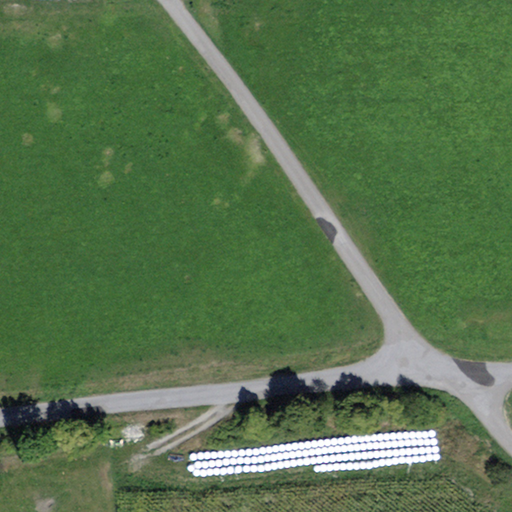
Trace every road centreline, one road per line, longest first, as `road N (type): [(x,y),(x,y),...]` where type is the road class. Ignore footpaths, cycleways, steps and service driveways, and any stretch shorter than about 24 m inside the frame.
road 1 (unclassified): [(161,0),(421,368)]
road 2 (unclassified): [(0,419),(421,368)]
road 3 (unclassified): [(421,368),(474,405),(511,447)]
